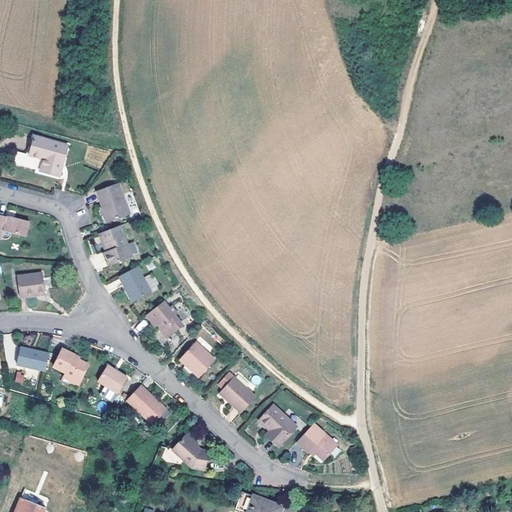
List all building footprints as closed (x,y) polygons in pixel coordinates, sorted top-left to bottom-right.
[(15,164),(38,171),(47,139),(36,136),(30,155),(18,151),(15,164)] [(47,139),(38,171),(56,177),(59,169),(56,162),(60,161),(60,164),(64,165),(69,146),(47,139)] [(105,206),(111,222),(131,215),(120,184),(97,192),(103,207),(105,206)] [(108,223),(111,222),(105,206),(103,207),(102,207),(108,223)] [(11,218),(0,214),(0,239),(1,240),(1,238),(6,239),(11,236),(13,233),(27,237),(30,223),(15,219),(14,220),(11,220),(11,218)] [(134,257),(123,225),(101,233),(104,242),(106,241),(110,251),(106,253),(111,265),(134,257)] [(103,248),(99,237),(93,238),(97,250),(103,248)] [(153,292),(139,266),(120,277),(134,302),(153,292)] [(20,298),(45,295),(42,272),(17,276),(20,298)] [(170,308),(164,301),(146,315),(155,326),(157,324),(161,329),(161,330),(168,339),(184,326),(175,315),(178,313),(173,307),(170,308)] [(199,379),(215,361),(196,343),(179,361),(199,379)] [(20,366),(47,373),(51,355),(24,348),(20,366)] [(66,378),(82,385),(91,365),(75,358),(77,355),(65,349),(56,368),(68,374),(66,378)] [(119,394),(130,378),(110,365),(100,381),(119,394)] [(17,372),(14,382),(22,383),(24,374),(17,372)] [(79,391),(82,385),(66,378),(63,384),(79,391)] [(241,413),(256,398),(234,378),(219,394),(241,413)] [(169,410),(143,386),(129,402),(155,426),(169,410)] [(272,435),(270,437),(279,446),(296,428),(273,406),(259,422),(269,432),(272,435)] [(172,413),(169,410),(155,426),(158,428),(172,413)] [(337,446),(313,424),(296,442),(308,454),(309,452),(311,451),(323,462),(337,446)] [(208,471),(212,450),(203,449),(197,443),(199,440),(190,432),(174,450),(195,468),(208,471)] [(279,446),(270,437),(272,435),(269,432),(265,436),(277,448),(279,446)] [(321,464),(323,462),(311,451),(309,452),(321,464)] [(280,511),(282,507),(242,492),(236,509),(243,511),(280,511)] [(41,511),(44,507),(21,498),(15,511),(41,511)]
